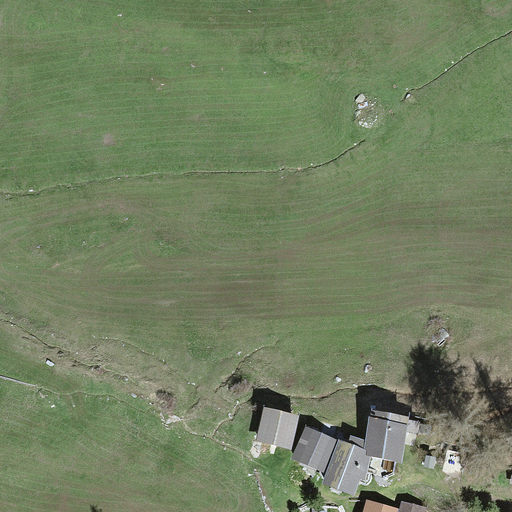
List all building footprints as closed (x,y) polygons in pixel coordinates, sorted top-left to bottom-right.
[(258,409),(250,443),(285,451),(293,417),(258,409)] [(399,416),(366,411),(360,452),(393,456),(399,416)] [(330,441),(300,429),(287,462),(317,474),(330,441)] [(363,453),(330,441),(314,485),(347,496),(363,453)] [(391,511),(392,511),(362,502),(358,511),(391,511)] [(421,511),(422,510),(395,503),(393,511),(421,511)]
